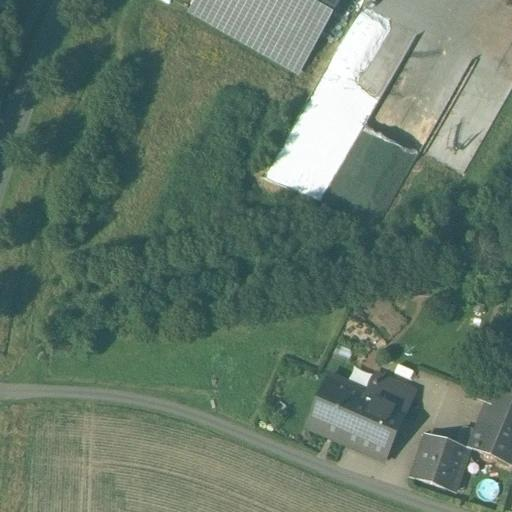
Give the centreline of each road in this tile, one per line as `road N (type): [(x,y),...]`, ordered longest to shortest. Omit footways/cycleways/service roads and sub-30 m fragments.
road 1 (unclassified): [(0,393),(102,394),(164,407),(449,511)]
road 2 (tertiary): [(67,0),(0,171)]
